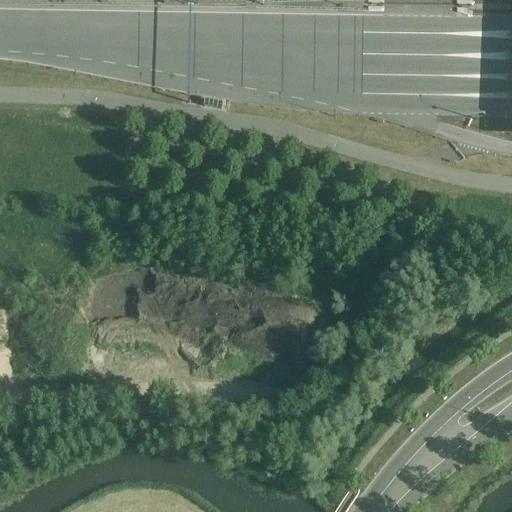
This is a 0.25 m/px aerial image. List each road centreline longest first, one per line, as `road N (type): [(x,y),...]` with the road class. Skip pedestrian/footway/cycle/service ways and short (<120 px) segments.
road 1 (primary): [(255,41),(361,86),(511,88)]
road 2 (primary): [(255,41),(364,67),(511,67)]
road 3 (primary): [(255,41),(363,25),(511,24)]
road 4 (primary): [(255,41),(511,45)]
road 5 (primary): [(0,23),(255,41)]
road 6 (tertiary): [(511,362),(440,420),(404,477)]
road 7 (tertiary): [(404,477),(511,417)]
